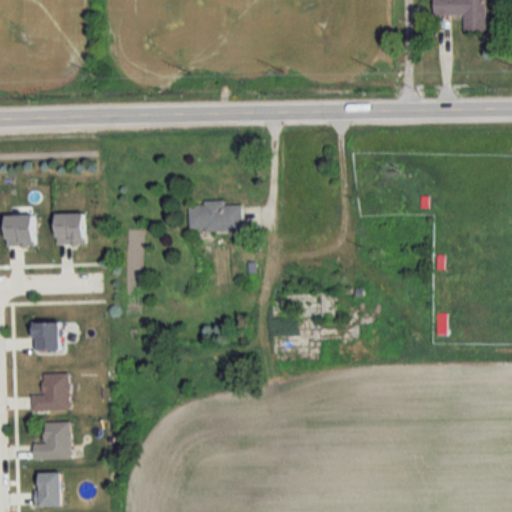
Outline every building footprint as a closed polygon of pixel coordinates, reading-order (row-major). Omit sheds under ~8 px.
[(466,16),(466,34),(487,34),(487,0),(434,0),(435,16),(466,16)] [(244,231),(243,205),(226,205),(226,203),(191,203),(191,232),(244,231)] [(446,257),(438,256),(437,269),(444,270),(446,257)] [(63,322),(35,322),(35,350),(63,350),(63,322)] [(73,422),(46,422),(46,443),(36,443),(36,460),(73,460),(73,422)] [(40,507),(65,507),(65,473),(40,473),(40,507)]
